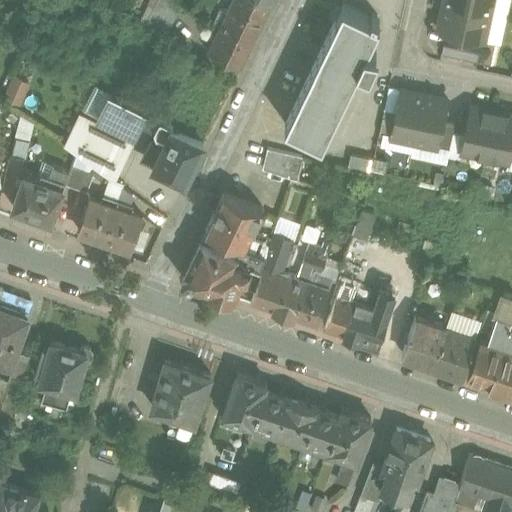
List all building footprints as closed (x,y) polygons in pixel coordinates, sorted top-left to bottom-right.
[(183,0),(156,0),(145,24),(166,34),(183,0)] [(264,0),(234,0),(210,50),(242,66),(272,4),(264,0)] [(445,0),(444,4),(489,14),(492,0),(445,0)] [(345,2),(288,121),(325,139),(361,63),(368,66),(376,48),(369,46),(382,20),(377,18),(378,15),(375,13),(373,16),(345,2)] [(489,14),(444,4),(439,30),(459,34),(484,40),(484,38),(489,14)] [(496,41),(484,38),(484,40),(459,34),(457,45),(444,43),(479,51),(477,59),(491,62),(496,41)] [(479,51),(444,43),(442,52),(477,59),(479,51)] [(29,83),(13,76),(5,97),(20,103),(29,83)] [(425,93),(401,88),(397,110),(391,134),(415,139),(425,93)] [(147,109),(111,91),(99,116),(135,134),(140,123),(147,110),(147,109)] [(448,98),(425,93),(415,139),(438,144),(444,120),(448,98)] [(495,108),(472,103),(465,134),(462,150),(485,155),(495,108)] [(397,110),(385,107),(380,132),(391,134),(397,110)] [(511,144),(511,111),(495,108),(485,155),(508,160),(511,144)] [(174,123),(147,110),(140,123),(155,130),(157,135),(165,139),(172,126),(174,123)] [(132,140),(81,115),(73,132),(67,144),(114,178),(132,140)] [(455,123),(444,120),(438,144),(450,147),(453,132),(455,123)] [(172,126),(165,139),(164,143),(156,139),(156,140),(152,141),(149,148),(150,152),(148,156),(156,160),(153,165),(186,180),(205,142),(172,126)] [(465,134),(453,132),(450,147),(448,154),(460,157),(462,150),(465,134)] [(30,138),(16,135),(11,154),(25,158),(30,138)] [(303,154),(268,146),(263,167),(297,178),(303,154)] [(370,156),(351,152),(349,164),(368,168),(370,156)] [(70,170),(54,165),(50,176),(66,181),(70,170)] [(40,179),(25,173),(13,206),(31,212),(29,213),(28,214),(27,216),(28,218),(28,219),(29,220),(31,220),(33,219),(34,219),(47,223),(50,222),(51,221),(66,181),(50,176),(42,173),(40,179)] [(263,206),(224,192),(207,229),(235,240),(244,243),(263,206)] [(91,196),(78,228),(105,238),(118,200),(108,196),(106,202),(91,196)] [(130,204),(118,200),(105,238),(131,247),(143,214),(128,209),(130,204)] [(369,237),(378,213),(366,208),(357,233),(369,237)] [(305,236),(318,241),(323,228),(310,223),(305,236)] [(235,240),(207,229),(201,239),(231,251),(235,240)] [(294,240),(273,233),(266,254),(261,268),(251,265),(247,275),(243,274),(240,283),(256,288),(251,301),(271,307),(278,287),(282,289),(288,272),(283,270),(294,240)] [(231,251),(201,239),(183,277),(183,278),(236,296),(240,283),(243,274),(247,275),(251,265),(251,263),(236,259),(238,254),(237,253),(231,251)] [(266,254),(241,244),(237,253),(238,254),(236,259),(251,263),(251,265),(261,268),(266,254)] [(327,257),(305,250),(301,262),(323,269),(327,257)] [(420,261),(400,254),(396,267),(405,271),(404,276),(413,280),(420,261)] [(312,274),(304,271),(303,277),(309,279),(310,279),(312,274)] [(288,272),(282,289),(278,287),(271,307),(304,319),(311,299),(303,296),(309,279),(303,277),(288,272)] [(310,279),(309,279),(303,296),(311,299),(304,319),(318,323),(330,286),(310,279)] [(341,280),(326,326),(344,332),(355,301),(352,300),(357,285),(341,280)] [(373,307),(355,301),(344,332),(377,343),(394,294),(379,289),(373,307)] [(511,292),(504,289),(487,337),(511,345),(511,292)] [(452,305),(435,299),(431,310),(448,316),(452,305)] [(29,316),(0,305),(0,372),(12,376),(20,352),(17,351),(29,316)] [(467,310),(452,305),(448,316),(463,321),(467,310)] [(446,323),(415,313),(403,350),(433,360),(446,323)] [(475,333),(446,323),(433,360),(462,370),(475,333)] [(511,345),(487,337),(479,334),(467,369),(511,385),(511,345)] [(81,348),(52,340),(50,346),(45,345),(38,368),(44,370),(41,379),(47,381),(42,398),(67,405),(73,388),(75,389),(85,357),(87,357),(89,356),(91,355),(91,354),(92,353),(92,351),(92,350),(91,348),(90,347),(88,346),(86,345),(83,346),(82,348),(81,348)] [(198,367),(182,362),(181,363),(168,359),(163,374),(161,374),(158,385),(159,386),(154,405),(174,413),(196,421),(212,374),(197,369),(198,367)] [(12,376),(0,372),(0,396),(2,398),(0,404),(0,414),(12,417),(23,379),(12,376)] [(344,411),(270,386),(272,380),(259,375),(258,378),(240,372),(225,414),(361,458),(376,418),(359,412),(360,409),(346,405),(344,411)] [(196,421),(174,413),(167,434),(189,442),(196,421)] [(433,438),(398,426),(384,462),(378,478),(386,481),(408,488),(412,474),(418,477),(423,462),(426,462),(429,453),(428,451),(433,438)] [(511,459),(477,449),(476,451),(473,450),(463,482),(483,488),(493,491),(487,511),(490,511),(511,511),(511,509),(511,459)] [(373,457),(360,491),(380,497),(386,481),(378,478),(384,462),(373,457)] [(343,465),(338,480),(350,484),(355,468),(343,465)] [(439,492),(426,488),(418,511),(456,511),(459,497),(478,503),(483,488),(463,482),(463,483),(444,477),(439,492)] [(35,511),(41,491),(0,479),(0,511),(35,511)] [(185,511),(189,503),(170,496),(163,511),(156,511),(154,511),(153,511),(185,511)]
